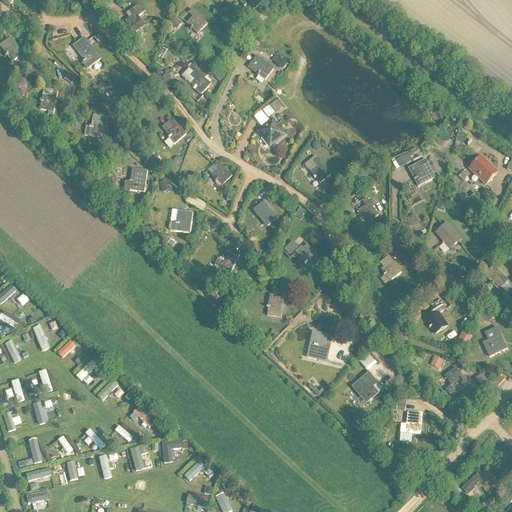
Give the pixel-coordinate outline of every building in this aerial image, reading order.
[(261,5),(256,0),(243,0),(241,3),(251,14),(261,5)] [(141,5),(129,13),(133,18),(125,23),(134,35),(146,27),(139,17),(146,13),(141,5)] [(193,19),(187,25),(198,36),(208,26),(193,11),(189,15),(193,19)] [(176,19),(171,24),(178,31),(183,25),(176,19)] [(6,40),(11,37),(7,31),(2,34),(6,40)] [(99,36),(94,39),(98,45),(103,42),(99,36)] [(23,56),(12,39),(0,47),(12,64),(23,56)] [(101,61),(89,44),(85,39),(81,42),(85,47),(77,53),(85,63),(83,64),(88,71),(101,61)] [(158,58),(164,60),(168,52),(163,49),(158,58)] [(274,70),(257,58),(249,69),(265,82),(274,70)] [(273,62),(276,64),(275,66),(283,71),(287,65),(276,58),(273,62)] [(189,70),(193,74),(186,82),(202,96),(211,86),(206,80),(209,76),(195,64),(189,70)] [(227,77),(222,72),(218,76),(223,81),(227,77)] [(70,75),(65,81),(70,85),(75,79),(70,75)] [(100,87),(95,92),(102,98),(106,93),(100,87)] [(58,93),(44,91),(40,111),(54,114),(58,93)] [(270,108),(275,114),(283,109),(277,102),(270,108)] [(93,122),(92,129),(86,128),(85,136),(104,139),(108,119),(103,118),(94,117),(93,122)] [(187,136),(173,120),(163,129),(176,145),(187,136)] [(273,120),(257,134),(270,150),(287,137),(273,120)] [(461,127),(476,136),(478,133),(466,125),(468,122),(465,120),(461,127)] [(54,147),(54,148),(57,150),(62,153),(66,146),(58,141),(54,147)] [(112,143),(109,153),(116,155),(119,146),(112,143)] [(410,153),(403,158),(408,165),(416,160),(410,153)] [(497,175),(481,159),(470,170),(487,186),(497,175)] [(177,160),(172,173),(177,175),(182,162),(177,160)] [(331,176),(318,160),(307,169),(320,185),(331,176)] [(426,161),(408,170),(418,189),(436,180),(426,161)] [(233,178),(218,163),(208,172),(223,188),(233,178)] [(158,168),(153,178),(157,180),(163,171),(158,168)] [(133,177),(132,184),(126,183),(125,190),(131,191),(131,192),(144,194),(147,173),(142,172),(133,171),(133,177)] [(337,181),(335,184),(344,189),(346,185),(337,181)] [(167,182),(159,185),(162,192),(170,189),(167,182)] [(227,202),(232,204),(237,192),(231,190),(227,202)] [(366,207),(358,212),(367,225),(379,217),(367,200),(363,203),(366,207)] [(279,218),(266,202),(255,211),(268,227),(279,218)] [(447,206),(440,203),(438,210),(445,212),(447,206)] [(118,206),(115,208),(123,216),(126,213),(127,212),(120,204),(118,206)] [(179,218),(178,225),(172,224),(171,232),(191,235),(194,215),(185,213),(184,219),(179,218)] [(461,241),(447,225),(437,234),(450,250),(461,241)] [(292,256),(301,247),(295,241),(286,250),(292,256)] [(165,249),(163,251),(168,255),(169,253),(172,250),(167,246),(165,249)] [(322,261),(308,246),(298,256),(312,271),(322,261)] [(267,248),(259,256),(267,265),(275,257),(267,248)] [(215,267),(219,269),(231,275),(240,256),(227,250),(222,262),(218,260),(215,267)] [(382,271),(391,283),(402,274),(389,258),(385,261),(389,265),(382,271)] [(509,282),(494,267),(491,271),(495,275),(488,281),(499,292),(509,282)] [(227,276),(224,283),(226,284),(231,287),(234,279),(231,278),(227,276)] [(7,304),(22,297),(19,290),(4,297),(7,304)] [(284,298),(270,297),(267,317),(282,319),(284,298)] [(443,306),(436,310),(429,315),(432,319),(427,323),(436,336),(447,328),(439,315),(446,311),(443,306)] [(2,314),(0,318),(0,320),(17,330),(20,325),(2,314)] [(484,314),(480,321),(490,325),(493,318),(484,314)] [(36,331),(44,350),(51,347),(43,328),(36,331)] [(483,345),(490,359),(495,356),(507,350),(497,329),(485,335),(489,342),(483,345)] [(25,344),(33,340),(29,333),(22,336),(25,344)] [(333,338),(319,335),(314,356),(328,359),(333,338)] [(16,364),(23,361),(13,341),(6,344),(16,364)] [(354,347),(351,352),(357,357),(361,352),(354,347)] [(78,376),(91,361),(88,358),(75,373),(78,376)] [(435,358),(431,367),(439,371),(444,362),(435,358)] [(83,382),(99,367),(93,361),(77,377),(83,382)] [(444,377),(451,387),(446,391),(451,398),(468,387),(456,369),(444,377)] [(40,372),(47,394),(54,391),(47,370),(40,372)] [(367,406),(379,395),(374,389),(378,385),(369,374),(352,389),(367,406)] [(485,374),(478,379),(486,389),(493,384),(485,374)] [(493,385),(497,389),(504,382),(500,378),(493,385)] [(113,381),(99,395),(104,400),(118,386),(113,381)] [(386,394),(381,398),(386,404),(391,400),(386,394)] [(397,413),(405,414),(406,406),(397,405),(397,413)] [(131,417),(135,421),(140,417),(150,429),(155,424),(140,408),(131,417)] [(21,417),(14,419),(12,413),(4,415),(9,431),(24,426),(21,417)] [(408,420),(408,426),(402,426),(401,434),(421,436),(423,416),(418,415),(417,421),(408,420)] [(120,426),(116,432),(131,443),(135,437),(120,426)] [(92,445),(95,443),(102,451),(106,447),(92,429),(85,436),(92,445)] [(58,450),(64,446),(69,454),(75,451),(65,437),(54,445),(58,450)] [(183,442),(164,442),(165,464),(174,463),(173,450),(184,450),(183,442)] [(146,445),(131,450),(137,471),(146,469),(142,457),(148,455),(146,445)] [(104,480),(112,478),(109,456),(101,457),(104,480)] [(192,469),(199,462),(196,459),(189,466),(192,469)] [(71,481),(79,480),(77,462),(69,463),(71,481)] [(191,483),(206,468),(201,462),(185,477),(191,483)] [(412,465),(405,474),(412,479),(418,470),(417,469),(412,465)] [(28,473),(29,481),(52,478),(51,470),(28,473)] [(480,473),(463,490),(469,496),(475,490),(474,489),(485,478),(480,473)] [(28,495),(29,504),(51,502),(50,493),(28,495)] [(216,497),(223,511),(233,511),(225,493),(216,497)] [(458,496),(464,502),(468,499),(462,493),(458,496)] [(511,493),(502,504),(507,508),(511,502),(511,493)] [(205,507),(206,499),(189,496),(188,505),(205,507)]
